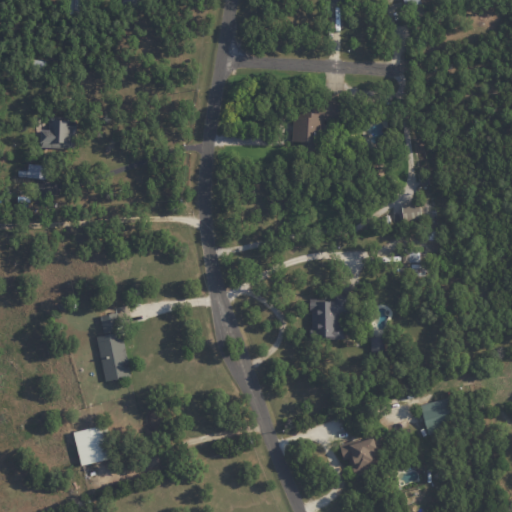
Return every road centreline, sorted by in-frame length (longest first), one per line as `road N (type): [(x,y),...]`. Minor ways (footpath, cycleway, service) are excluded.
road 1 (residential): [(302,511),(219,299),(211,254),(209,143),(231,0)]
road 2 (residential): [(224,55),(397,68)]
